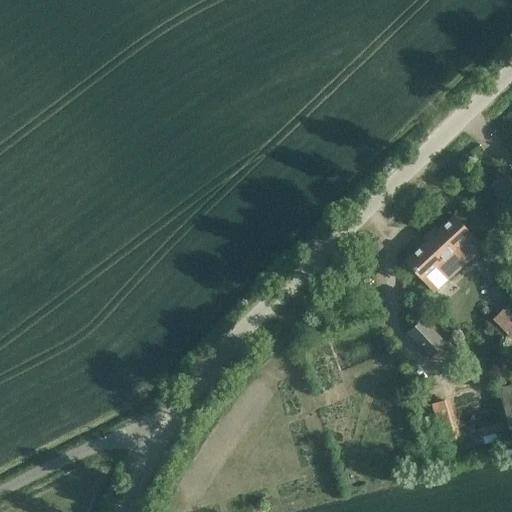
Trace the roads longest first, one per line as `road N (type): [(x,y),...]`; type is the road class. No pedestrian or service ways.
road 1 (unclassified): [(165,420),(224,346),(511,60)]
road 2 (unclassified): [(0,491),(102,440),(165,420)]
